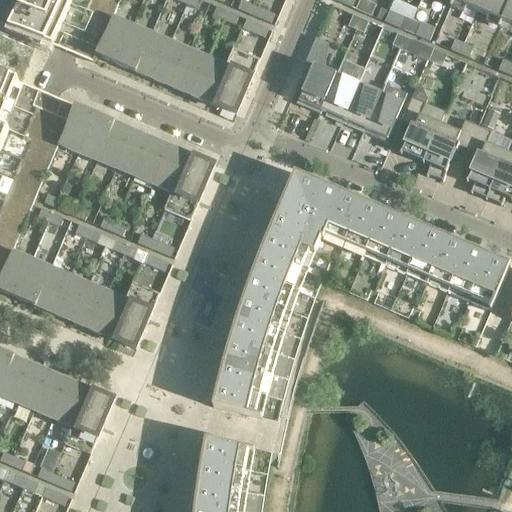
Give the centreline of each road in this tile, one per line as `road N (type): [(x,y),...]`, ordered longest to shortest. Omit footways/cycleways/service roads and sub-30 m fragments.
road 1 (residential): [(511,249),(255,148)]
road 2 (residential): [(255,148),(71,71)]
road 3 (residential): [(255,148),(316,0)]
